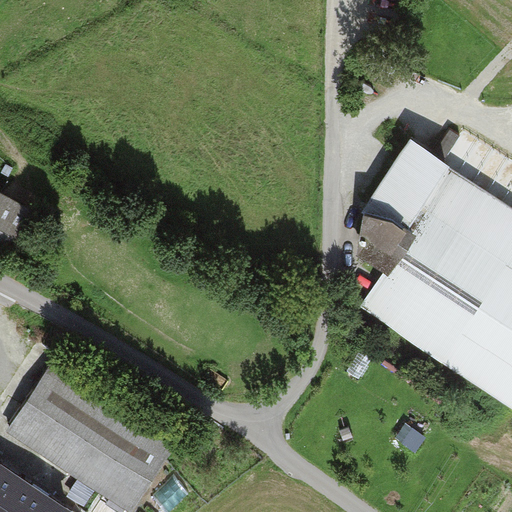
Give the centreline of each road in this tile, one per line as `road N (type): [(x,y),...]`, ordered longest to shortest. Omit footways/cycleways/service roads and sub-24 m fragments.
road 1 (residential): [(367,511),(256,433),(0,286)]
road 2 (track): [(335,142),(327,101),(339,0)]
